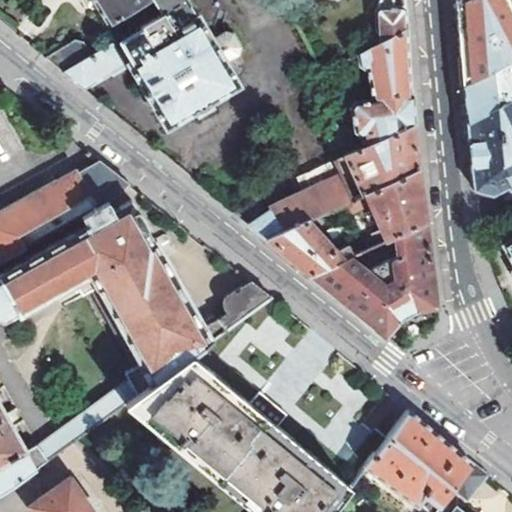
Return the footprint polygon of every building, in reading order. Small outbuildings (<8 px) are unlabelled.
[(227,62),(213,38),(199,13),(195,15),(186,0),(154,0),(162,13),(92,54),(63,71),(84,88),(109,72),(110,73),(126,64),(167,127),(195,111),(200,118),(216,109),(211,100),(240,83),(227,62)] [(94,0),(109,24),(149,0),(94,0)] [(378,44),(406,27),(405,1),(404,0),(380,0),(379,3),(379,7),(375,9),(378,44)] [(463,86),(511,60),(511,0),(456,0),(456,1),(461,59),(459,60),(460,68),(463,86)] [(358,148),(412,123),(415,123),(414,92),(410,92),(409,69),(406,27),(378,44),(358,55),(359,64),(362,68),(368,67),(370,99),(351,100),(347,105),(349,128),(353,135),(357,135),(358,148)] [(225,30),(213,38),(227,62),(240,54),(241,44),(234,31),(225,30)] [(63,71),(92,54),(84,39),(76,37),(44,56),(63,71)] [(465,118),(472,191),(491,200),(507,191),(511,195),(511,193),(511,60),(463,86),(466,116),(465,118)] [(316,78),(319,92),(326,89),(324,74),(316,78)] [(363,193),(418,168),(417,159),(412,123),(358,148),(348,152),(343,154),(363,193)] [(343,154),(348,152),(342,141),(330,146),(333,159),(343,154)] [(343,203),(351,199),(349,194),(332,159),(296,175),(303,191),(270,207),(271,209),(266,212),(255,195),(231,208),(267,237),(309,218),(343,203)] [(107,199),(128,183),(99,160),(79,171),(77,169),(57,180),(56,178),(0,210),(0,260),(80,215),(107,199)] [(396,233),(425,219),(424,212),(418,168),(363,193),(351,199),(343,203),(347,212),(370,201),(381,226),(358,236),(360,241),(364,248),(396,233)] [(0,493),(10,487),(75,441),(123,406),(130,400),(271,296),(251,280),(228,294),(225,297),(224,300),(223,303),(224,307),(226,312),(205,324),(155,237),(153,239),(146,226),(145,223),(145,220),(143,217),(140,213),(137,210),(130,199),(113,209),(107,199),(80,215),(85,224),(0,273),(0,493)] [(352,254),(364,248),(360,241),(351,246),(345,242),(335,248),(309,218),(267,237),(303,267),(311,273),(352,254)] [(350,305),(387,335),(397,321),(399,322),(418,310),(418,308),(437,306),(425,219),(396,233),(399,252),(376,267),(368,267),(352,254),(311,273),(350,305)] [(511,264),(511,236),(500,243),(511,264)] [(271,296),(130,400),(265,510),(262,511),(255,511),(253,510),(251,511),(329,511),(367,462),(385,438),(372,428),(395,400),(271,296)] [(123,406),(253,510),(255,511),(262,511),(265,510),(130,400),(123,406)] [(433,511),(452,486),(470,462),(460,453),(407,409),(385,438),(367,462),(426,511),(433,511)] [(470,462),(452,486),(467,498),(485,474),(482,472),(470,462)] [(68,476),(27,506),(31,511),(98,511),(85,494),(82,496),(68,476)]
